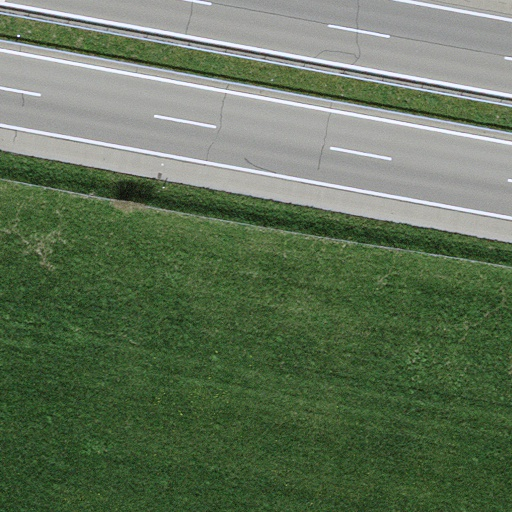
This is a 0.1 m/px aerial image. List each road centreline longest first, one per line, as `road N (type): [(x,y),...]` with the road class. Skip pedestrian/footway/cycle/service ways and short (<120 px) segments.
road 1 (motorway): [(0,89),(511,182)]
road 2 (motorway): [(511,58),(187,0)]
